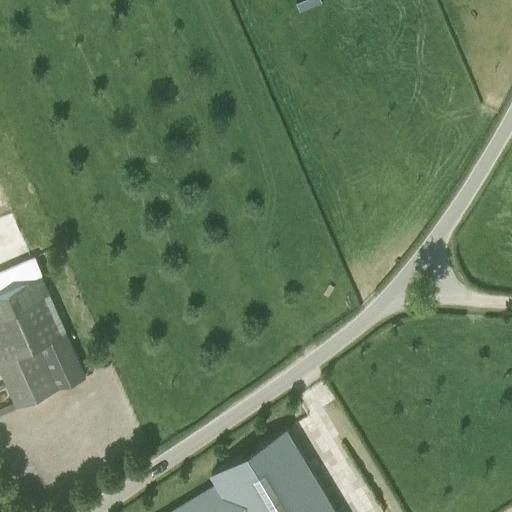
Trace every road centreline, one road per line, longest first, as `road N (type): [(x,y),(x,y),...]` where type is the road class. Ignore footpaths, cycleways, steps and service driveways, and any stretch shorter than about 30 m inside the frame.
road 1 (unclassified): [(89,511),(363,322),(432,243),(511,119)]
road 2 (track): [(383,302),(511,302)]
